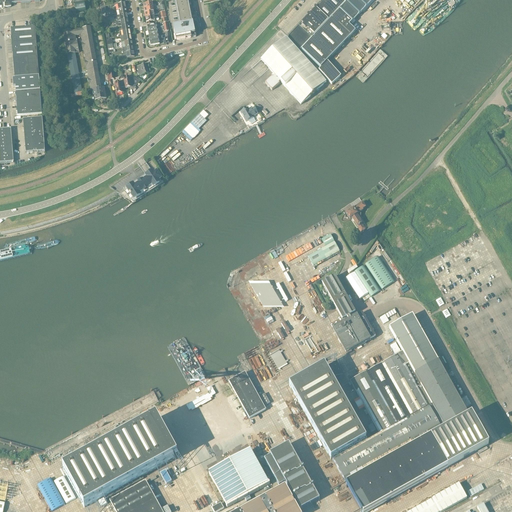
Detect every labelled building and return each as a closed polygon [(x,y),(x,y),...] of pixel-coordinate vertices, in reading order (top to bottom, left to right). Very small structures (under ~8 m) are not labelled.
[(39,0),(5,0),(7,8),(10,8),(10,4),(40,2),(39,0)] [(195,34),(188,0),(179,0),(175,1),(180,25),(173,26),(176,41),(191,38),(191,35),(195,34)] [(308,17),(289,36),(289,37),(288,37),(289,38),(301,49),(347,0),(323,0),(317,7),(316,7),(315,7),(314,7),(314,8),(314,9),(315,9),(310,14),(309,14),(308,14),(307,15),(307,16),(308,17)] [(337,13),(301,50),(320,68),(355,32),(349,25),(372,0),(348,0),(337,13)] [(86,12),(84,1),(74,3),(76,14),(86,12)] [(157,16),(145,18),(146,23),(147,25),(153,24),(152,22),(155,21),(154,19),(158,18),(157,16)] [(12,44),(36,42),(35,27),(11,29),(12,44)] [(63,33),(67,55),(75,54),(79,53),(78,48),(78,45),(77,40),(76,40),(75,36),(81,35),(82,43),(81,43),(82,51),(84,51),(84,54),(83,54),(84,57),(85,57),(85,61),(84,61),(86,69),(87,69),(87,73),(87,76),(88,76),(88,78),(87,79),(89,87),(90,87),(91,91),(93,90),(101,89),(100,87),(90,28),(63,33)] [(326,82),(310,64),(286,38),(261,60),(275,76),(273,77),(265,83),(268,86),(267,87),(268,89),(269,88),(272,91),(279,84),(279,83),(280,82),(301,105),(326,82)] [(36,42),(12,44),(13,59),(37,57),(36,42)] [(67,55),(69,64),(74,94),(82,92),(76,62),(75,54),(67,55)] [(37,57),(13,59),(14,79),(38,77),(39,77),(37,57)] [(146,65),(137,67),(140,76),(148,74),(146,65)] [(39,91),(38,77),(29,77),(14,79),(12,79),(13,87),(15,87),(15,88),(16,88),(16,92),(15,92),(16,93),(39,91)] [(135,88),(134,78),(130,79),(129,77),(123,78),(125,89),(131,88),(131,89),(135,88)] [(114,84),(116,94),(122,93),(121,88),(124,88),(123,82),(120,83),(120,82),(114,84)] [(101,89),(93,90),(95,101),(106,99),(104,89),(111,88),(110,86),(100,87),(101,89)] [(39,91),(16,93),(16,102),(17,106),(17,116),(41,115),(39,91)] [(240,113),(246,122),(253,118),(253,117),(258,114),(254,108),(249,111),(248,108),(240,113)] [(203,111),(199,115),(204,120),(208,116),(203,111)] [(25,154),(45,152),(42,119),(23,120),(23,121),(24,121),(24,124),(24,130),(25,137),(25,143),(26,146),(25,146),(25,154)] [(190,124),(184,131),(193,139),(199,133),(190,124)] [(0,130),(0,164),(13,163),(12,162),(12,163),(11,160),(10,152),(11,152),(10,147),(10,143),(10,140),(9,133),(9,130),(10,130),(0,130)] [(131,196),(134,200),(159,183),(158,181),(160,179),(156,173),(154,175),(152,173),(127,190),(130,194),(129,194),(130,196),(131,196)] [(362,210),(365,208),(362,204),(346,215),(347,215),(345,216),(345,219),(344,219),(345,219),(348,219),(349,219),(351,218),(362,234),(365,230),(359,222),(360,221),(359,220),(362,218),(360,216),(361,215),(359,213),(363,211),(362,210)] [(339,252),(334,242),(308,257),(313,266),(339,252)] [(0,262),(21,257),(21,254),(21,252),(20,249),(19,248),(0,252),(0,262)] [(382,290),(394,282),(378,257),(365,265),(382,290)] [(354,272),(371,298),(380,292),(363,266),(354,272)] [(345,302),(348,301),(335,277),(322,284),(325,290),(323,291),(322,293),(324,296),(326,296),(328,295),(334,307),(344,301),(345,302)] [(402,353),(366,373),(350,382),(358,396),(367,412),(379,435),(366,442),(331,461),(360,511),(368,511),(447,468),(447,467),(488,445),(471,414),(468,416),(440,366),(412,315),(389,328),(402,353)] [(374,337),(362,316),(362,315),(361,315),(360,315),(359,315),(353,318),(352,317),(350,316),(340,322),(342,324),(333,330),(346,353),(374,337)] [(395,356),(400,353),(396,344),(390,347),(395,356)] [(336,363),(338,362),(336,358),(288,385),(331,461),(366,442),(337,389),(334,383),(344,377),(336,363)] [(258,388),(254,390),(245,373),(229,382),(249,419),(265,410),(256,393),(260,391),(258,388)] [(265,406),(270,404),(265,394),(260,397),(265,406)] [(467,396),(462,399),(465,407),(471,405),(467,396)] [(225,400),(213,405),(218,417),(231,412),(225,400)] [(118,420),(123,417),(120,412),(115,414),(118,420)] [(156,419),(89,455),(63,470),(84,508),(107,496),(108,498),(141,480),(143,479),(142,476),(177,457),(156,419)] [(319,500),(289,445),(270,455),(270,456),(264,460),(279,486),(285,482),(300,510),(319,500)] [(250,452),(209,475),(226,506),(227,509),(270,485),(268,483),(250,452)] [(166,484),(171,482),(165,471),(160,474),(166,484)] [(54,483),(66,504),(76,499),(64,477),(54,483)] [(51,479),(38,486),(52,511),(65,505),(51,479)] [(115,511),(162,511),(145,481),(110,501),(115,511)] [(442,511),(466,498),(458,484),(432,499),(433,499),(410,511),(442,511)] [(482,485),(481,484),(473,488),(476,494),(487,488),(485,484),(482,485)] [(298,511),(285,487),(240,511),(237,507),(228,511),(298,511)]
